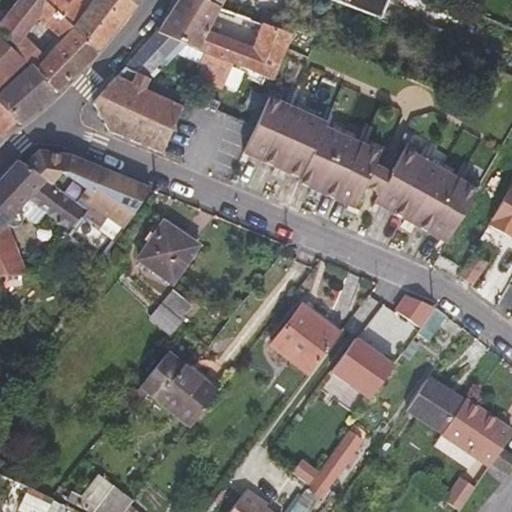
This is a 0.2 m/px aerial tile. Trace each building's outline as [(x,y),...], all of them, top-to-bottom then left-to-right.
[(45,0),(18,0),(0,21),(0,37),(54,88),(57,91),(88,63),(98,51),(72,26),(47,2),(45,0)] [(72,26),(91,2),(88,0),(48,0),(47,2),(72,26)] [(98,51),(137,5),(130,0),(92,0),(91,2),(72,26),(98,51)] [(125,68),(145,78),(163,57),(168,60),(176,52),(182,45),(230,64),(272,80),(291,34),(289,33),(260,22),(252,46),(208,29),(220,6),(203,0),(177,0),(158,30),(157,29),(125,68)] [(302,0),(301,2),(316,8),(319,0),(302,0)] [(331,0),(373,18),(381,0),(331,0)] [(261,11),(257,21),(260,22),(289,33),(292,27),(298,15),(280,8),(277,17),(261,11)] [(57,91),(54,88),(0,37),(0,104),(18,122),(20,125),(57,91)] [(182,45),(176,52),(223,75),(230,64),(182,45)] [(136,88),(145,78),(125,68),(96,102),(95,106),(107,131),(161,153),(180,107),(136,88)] [(470,93),(482,100),(492,83),(481,76),(470,93)] [(268,97),(255,126),(274,135),(287,105),(268,97)] [(18,122),(0,104),(0,132),(3,136),(16,123),(18,122)] [(306,114),(287,105),(274,135),(280,138),(269,164),(281,169),(306,114)] [(325,122),(306,114),(281,169),(299,178),(297,182),(298,182),(323,126),(323,125),(325,122)] [(243,152),(262,161),(274,135),(255,126),(243,152)] [(341,135),(323,126),(298,182),(316,190),(341,135)] [(280,138),(274,135),(262,161),(269,164),(280,138)] [(360,143),(341,135),(316,190),(335,199),(360,143)] [(377,168),(373,166),(380,152),(360,143),(335,199),(354,208),(364,186),(378,194),(389,175),(384,172),(377,168)] [(392,212),(422,159),(404,149),(389,175),(378,194),(374,202),(392,212)] [(40,150),(24,164),(51,184),(59,173),(94,198),(86,209),(80,217),(70,231),(67,235),(83,247),(96,258),(145,186),(71,155),(40,150)] [(440,169),(422,159),(392,212),(410,222),(440,169)] [(24,164),(17,160),(0,179),(0,230),(7,225),(9,223),(11,220),(20,210),(34,222),(36,222),(44,212),(70,231),(80,217),(86,209),(51,184),(24,164)] [(458,179),(440,169),(410,222),(428,232),(458,179)] [(94,198),(59,173),(51,184),(86,209),(94,198)] [(476,190),(458,179),(428,232),(446,243),(476,190)] [(511,184),(489,225),(506,234),(508,231),(511,232),(511,184)] [(172,283),(199,245),(163,222),(137,259),(172,283)] [(7,225),(0,230),(0,277),(28,274),(20,252),(7,225)] [(473,253),(460,277),(471,285),(486,263),(473,253)] [(172,290),(161,304),(181,320),(191,307),(172,290)] [(435,307),(405,295),(394,310),(421,329),(435,307)] [(373,392),(419,330),(375,298),(330,361),(336,365),(373,392)] [(182,322),(160,304),(149,318),(171,336),(182,322)] [(309,374),(345,327),(328,314),(323,321),(300,304),(269,345),(309,374)] [(428,341),(446,316),(435,307),(421,329),(417,334),(428,341)] [(419,346),(412,341),(402,356),(409,361),(419,346)] [(218,393),(166,352),(140,386),(191,427),(218,393)] [(373,392),(336,365),(330,373),(368,400),(373,392)] [(464,400),(428,376),(405,409),(442,433),(464,400)] [(490,466),(511,432),(464,400),(442,433),(442,434),(490,466)] [(321,499),(347,462),(352,465),(358,457),(354,454),(363,440),(348,430),(289,511),(309,511),(320,497),(321,499)] [(133,501),(98,474),(77,502),(96,511),(124,511),(130,506),(133,501)] [(444,501),(459,511),(476,487),(461,477),(444,501)] [(246,488),(229,511),(272,511),(266,507),(261,503),(263,500),(246,488)]
